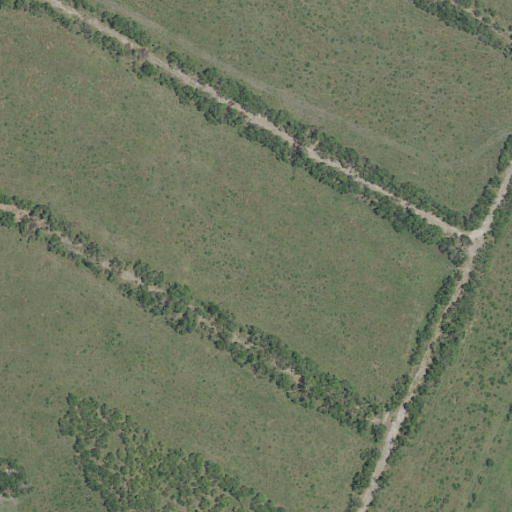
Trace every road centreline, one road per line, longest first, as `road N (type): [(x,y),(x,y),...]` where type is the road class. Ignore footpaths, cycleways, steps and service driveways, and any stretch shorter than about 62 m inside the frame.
road 1 (residential): [(39,0),(479,245)]
road 2 (residential): [(401,424),(0,214)]
road 3 (residential): [(362,511),(511,169)]
